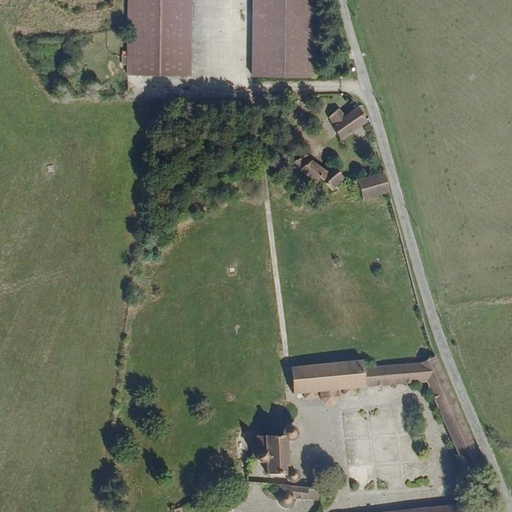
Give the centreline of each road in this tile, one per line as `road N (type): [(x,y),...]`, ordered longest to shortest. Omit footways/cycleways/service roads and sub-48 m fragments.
road 1 (tertiary): [(345,0),(422,291),(511,506)]
road 2 (unknown): [(323,511),(334,477),(329,437),(293,406),(280,371),(257,88)]
road 3 (unknown): [(257,88),(225,88),(228,0)]
